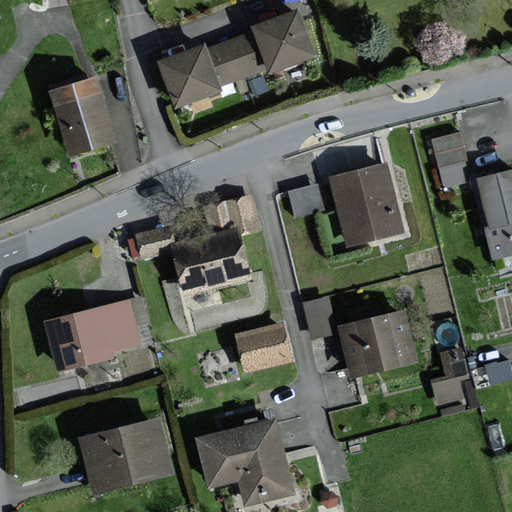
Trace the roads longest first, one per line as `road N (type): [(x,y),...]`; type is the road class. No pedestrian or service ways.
road 1 (residential): [(249,151),(328,461)]
road 2 (residential): [(509,82),(249,151)]
road 3 (residential): [(177,181),(0,251)]
road 4 (residential): [(126,0),(157,137),(177,181)]
